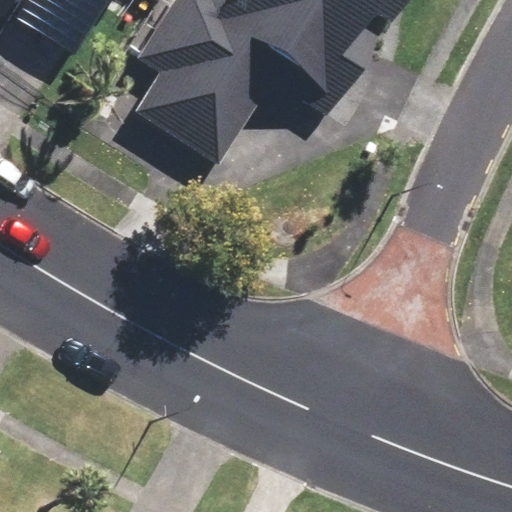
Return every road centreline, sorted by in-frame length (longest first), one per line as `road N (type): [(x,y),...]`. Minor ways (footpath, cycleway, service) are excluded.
road 1 (residential): [(511,59),(335,415)]
road 2 (residential): [(0,241),(44,271),(335,415)]
road 3 (residential): [(335,415),(511,480)]
